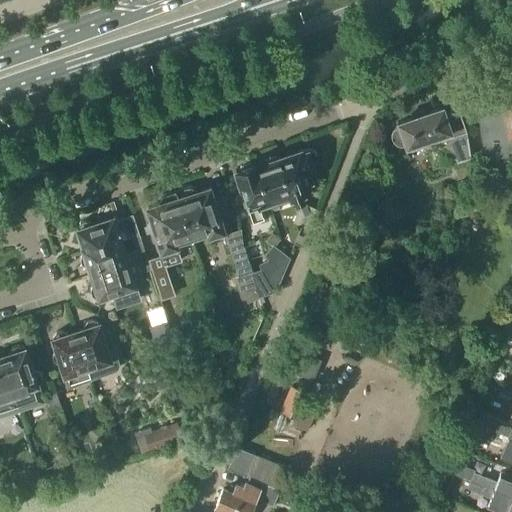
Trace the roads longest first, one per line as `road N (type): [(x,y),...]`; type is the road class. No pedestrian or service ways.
road 1 (residential): [(201,511),(371,99)]
road 2 (residential): [(18,230),(40,207),(371,99)]
road 3 (primary): [(0,91),(254,0)]
road 4 (primary): [(164,0),(0,58)]
road 5 (residential): [(371,99),(511,43)]
